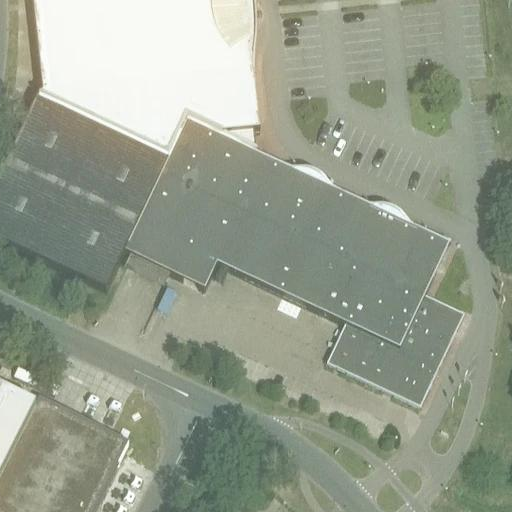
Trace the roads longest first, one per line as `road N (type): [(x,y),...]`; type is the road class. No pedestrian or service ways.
road 1 (tertiary): [(205,405),(0,309)]
road 2 (tertiary): [(362,511),(279,440),(205,405)]
